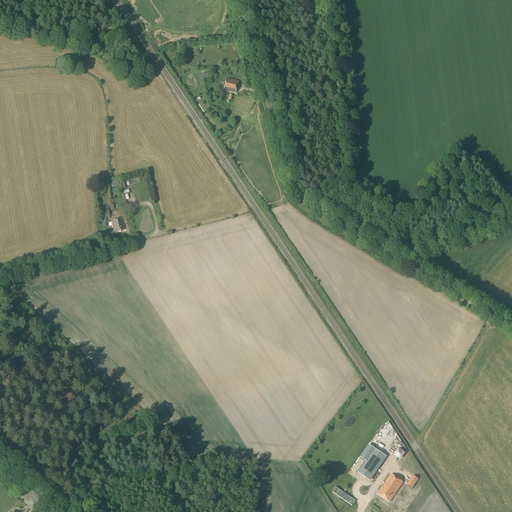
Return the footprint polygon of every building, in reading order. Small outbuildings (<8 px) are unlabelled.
[(246,85),(257,82),(255,73),(244,76),(246,85)] [(235,93),(238,81),(227,79),(224,90),(235,93)] [(258,125),(260,118),(234,112),(232,119),(258,125)] [(107,209),(107,208),(99,209),(100,214),(101,219),(109,217),(108,209),(107,209)] [(115,232),(124,230),(121,219),(112,221),(115,232)] [(369,481),(386,457),(369,444),(360,456),(367,461),(358,473),(369,481)] [(390,502),(403,483),(391,475),(378,494),(390,502)] [(411,489),(418,480),(413,476),(406,485),(411,489)] [(357,490),(359,485),(351,482),(349,487),(357,490)] [(356,500),(336,487),(332,492),(352,505),(356,500)]
